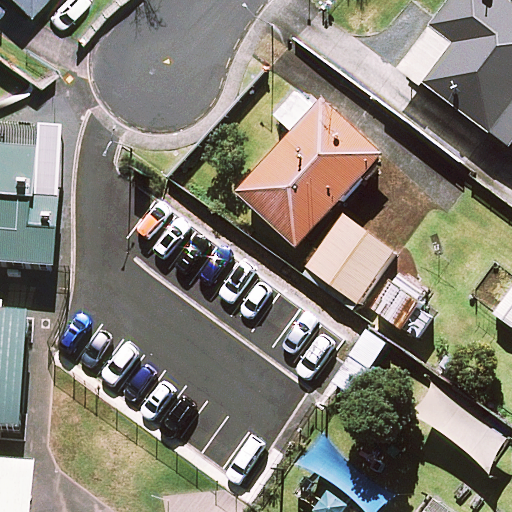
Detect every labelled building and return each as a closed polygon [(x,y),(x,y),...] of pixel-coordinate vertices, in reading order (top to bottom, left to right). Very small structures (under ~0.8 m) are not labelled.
[(32,0),(11,0),(22,10),(32,0)] [(511,8),(500,0),(455,0),(436,27),(462,46),(430,91),(511,149),(511,8)] [(385,163),(307,93),(281,121),(299,137),(243,200),(303,254),(385,163)] [(0,230),(59,235),(67,128),(0,122),(0,230)] [(398,258),(349,221),(308,276),(357,312),(398,258)] [(38,278),(0,275),(0,393),(29,396),(38,278)] [(431,296),(403,276),(377,314),(405,334),(431,296)] [(391,349),(372,337),(338,387),(356,399),(391,349)] [(511,446),(511,423),(449,376),(418,416),(492,472),(511,446)] [(0,511),(29,511),(35,448),(0,446),(3,406),(0,405),(0,511)] [(385,511),(398,495),(330,443),(311,469),(367,511),(385,511)] [(447,511),(416,488),(397,511),(447,511)]
